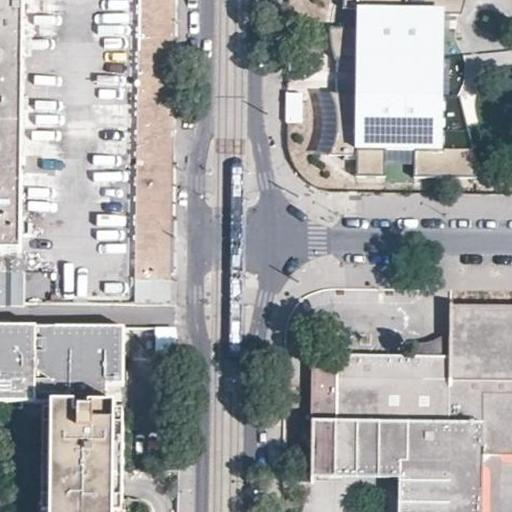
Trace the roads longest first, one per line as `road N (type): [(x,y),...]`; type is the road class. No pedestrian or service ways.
road 1 (unknown): [(74,0),(74,222),(91,287)]
road 2 (residential): [(194,239),(206,373),(202,511)]
road 3 (residential): [(251,511),(253,364),(275,241)]
road 4 (residential): [(275,241),(256,131),(256,0)]
road 5 (residential): [(207,0),(194,239)]
road 6 (residential): [(275,241),(511,246)]
